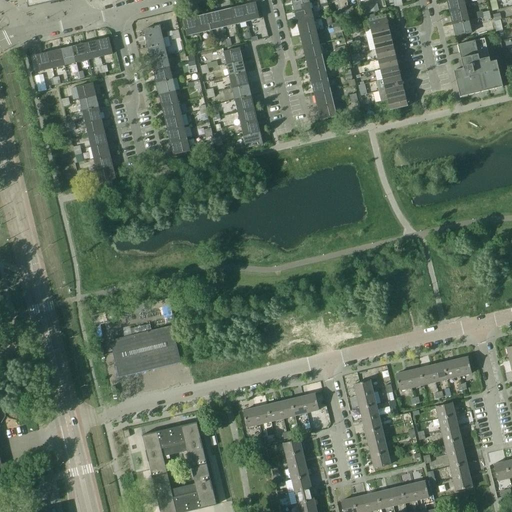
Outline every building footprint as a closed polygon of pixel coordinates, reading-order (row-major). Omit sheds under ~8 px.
[(291,0),(294,12),(301,11),(300,5),(309,3),(308,0),(291,0)] [(463,0),(450,0),(447,1),(449,13),(465,9),(463,0)] [(255,3),(243,6),(246,22),(259,19),(255,3)] [(301,11),(294,12),(297,25),(313,21),(315,20),(313,12),(311,13),(309,3),(300,5),(301,11)] [(243,6),(231,9),(235,25),(246,22),(243,6)] [(231,9),(219,12),(223,28),(235,25),(231,9)] [(465,9),(449,13),(452,25),(468,21),(465,9)] [(219,12),(207,15),(211,31),(223,28),(219,12)] [(390,14),(368,19),(370,30),(388,26),(386,20),(391,18),(390,14)] [(207,15),(195,17),(199,34),(211,31),(207,15)] [(195,17),(183,20),(187,36),(199,34),(195,17)] [(313,21),(297,25),(300,36),(316,32),(313,21)] [(468,21),(452,25),(455,37),(471,33),(468,21)] [(161,26),(143,30),(147,47),(155,45),(153,40),(162,37),(161,34),(163,34),(161,26)] [(370,30),(364,31),(367,41),(399,34),(398,29),(392,31),(392,32),(390,33),(388,26),(370,30)] [(316,32),(300,36),(303,48),(319,44),(316,32)] [(399,34),(367,41),(369,51),(375,50),(393,46),(391,38),(393,38),(394,39),(400,38),(399,34)] [(155,45),(147,47),(150,60),(166,56),(168,56),(166,48),(164,48),(162,37),(153,40),(155,45)] [(108,38),(96,41),(100,57),(112,54),(108,38)] [(484,39),(457,45),(463,69),(453,71),(460,98),(503,87),(496,61),(490,62),(484,39)] [(96,41),(84,44),(87,60),(100,57),(96,41)] [(84,44),(72,47),(76,63),(87,60),(84,44)] [(319,44),(303,48),(306,60),(322,56),(327,55),(325,50),(320,51),(319,44)] [(393,46),(375,50),(377,60),(404,54),(403,49),(397,51),(397,52),(394,53),(393,46)] [(72,47),(60,50),(63,66),(76,63),(72,47)] [(239,49),(223,52),(226,64),(242,61),(239,49)] [(60,50),(48,53),(52,69),(63,66),(60,50)] [(48,53),(36,56),(40,72),(52,69),(48,53)] [(404,54),(377,60),(380,70),(398,66),(396,58),(398,58),(399,59),(405,58),(404,54)] [(166,56),(150,60),(153,71),(169,68),(166,56)] [(322,56),(306,60),(308,72),(324,68),(322,56)] [(242,61),(226,64),(229,76),(245,73),(242,61)] [(398,66),(380,70),(382,80),(409,74),(408,70),(401,71),(402,72),(399,73),(398,66)] [(169,68),(153,71),(156,83),(172,79),(169,68)] [(324,68),(308,72),(311,84),(327,80),(324,68)] [(245,73),(229,76),(232,89),(248,85),(245,73)] [(409,74),(382,80),(385,90),(403,86),(401,79),(403,78),(403,79),(410,78),(409,74)] [(172,79),(156,83),(159,95),(175,91),(172,79)] [(327,80),(311,84),(314,96),(330,92),(327,80)] [(92,84),(76,88),(79,100),(95,96),(92,84)] [(248,85),(232,89),(235,101),(251,97),(248,85)] [(385,90),(379,92),(381,102),(387,100),(414,94),(413,90),(406,91),(407,93),(404,93),(403,86),(385,90)] [(175,91),(159,95),(162,107),(178,103),(175,91)] [(330,92),(314,96),(317,108),(333,104),(330,92)] [(414,94),(387,100),(390,111),(407,107),(406,99),(408,98),(408,99),(415,98),(414,94)] [(95,96),(79,100),(82,111),(98,108),(95,96)] [(251,97),(235,101),(238,113),(254,109),(251,97)] [(178,103),(162,107),(165,119),(181,115),(178,103)] [(333,104),(317,108),(320,120),(336,116),(333,104)] [(98,108),(82,111),(85,123),(101,119),(98,108)] [(254,109),(238,113),(240,124),(256,121),(254,109)] [(181,115),(165,119),(167,131),(183,127),(181,115)] [(101,119),(85,123),(88,135),(104,132),(101,119)] [(256,121),(240,124),(243,136),(259,132),(256,121)] [(183,127),(167,131),(170,143),(186,139),(183,127)] [(104,132),(88,135),(91,147),(107,144),(104,132)] [(259,132),(243,136),(246,148),(262,145),(259,132)] [(186,139),(170,143),(173,155),(189,151),(186,139)] [(107,144),(91,147),(93,159),(109,155),(107,144)] [(109,155),(93,159),(96,171),(112,168),(109,155)] [(112,168),(96,171),(99,184),(115,180),(112,168)] [(153,368),(180,362),(172,326),(109,341),(115,366),(118,378),(154,369),(153,368)] [(467,357),(455,360),(459,377),(471,374),(467,357)] [(455,360),(444,363),(448,379),(459,377),(455,360)] [(444,363),(432,366),(436,382),(448,379),(444,363)] [(432,366),(420,369),(424,385),(436,382),(432,366)] [(420,369),(408,371),(412,388),(424,385),(420,369)] [(399,391),(412,388),(408,371),(395,374),(399,391)] [(370,381),(353,385),(356,397),(373,393),(370,381)] [(373,393),(356,397),(359,409),(376,405),(373,393)] [(315,394),(303,397),(307,413),(319,410),(315,394)] [(303,397),(291,400),(295,416),(307,413),(303,397)] [(291,400),(279,402),(283,419),(295,416),(291,400)] [(279,402),(267,405),(271,422),(283,419),(279,402)] [(435,407),(438,419),(455,415),(452,403),(435,407)] [(267,405),(255,408),(259,425),(271,422),(267,405)] [(376,405),(359,409),(362,421),(379,417),(376,405)] [(247,428),(259,425),(255,408),(243,411),(247,428)] [(455,415),(438,419),(441,431),(458,427),(455,415)] [(379,417),(362,421),(365,433),(382,429),(379,417)] [(187,511),(195,510),(194,505),(199,504),(201,509),(216,505),(196,422),(181,426),(182,430),(176,431),(175,428),(141,436),(159,511),(187,511)] [(458,427),(441,431),(444,443),(460,439),(458,427)] [(382,429),(365,433),(368,444),(384,440),(382,429)] [(460,439),(444,443),(447,455),(463,451),(460,439)] [(283,444),(285,455),(302,452),(299,440),(283,444)] [(384,440),(368,444),(371,457),(387,453),(384,440)] [(463,451),(447,455),(450,467),(466,463),(463,451)] [(302,452),(285,455),(288,467),(305,464),(302,452)] [(387,453),(371,457),(374,469),(390,465),(387,453)] [(497,481),(509,478),(505,462),(493,465),(497,481)] [(466,463),(450,467),(452,479),(469,475),(466,463)] [(305,464),(288,467),(291,479),(308,476),(305,464)] [(469,475),(452,479),(455,491),(472,487),(469,475)] [(308,476),(291,479),(294,492),(311,488),(308,476)] [(425,481),(412,484),(416,501),(429,498),(425,481)] [(412,484),(401,487),(405,503),(416,501),(412,484)] [(401,487),(389,490),(393,506),(405,503),(401,487)] [(311,488),(294,492),(297,503),(313,500),(311,488)] [(389,490),(377,493),(381,509),(393,506),(389,490)] [(377,493),(365,496),(368,511),(381,509),(377,493)] [(368,511),(365,496),(353,498),(355,511),(368,511)] [(355,511),(353,498),(341,501),(343,511),(355,511)] [(313,500),(297,503),(299,511),(313,511),(316,511),(313,500)]
